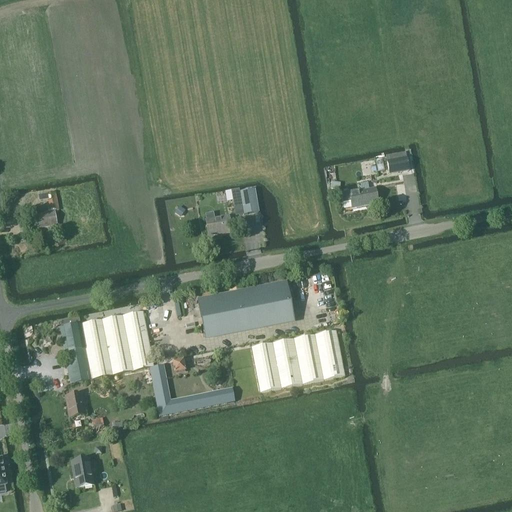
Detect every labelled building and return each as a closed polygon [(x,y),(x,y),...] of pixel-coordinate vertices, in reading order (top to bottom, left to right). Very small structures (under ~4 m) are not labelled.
[(407,155),(386,159),(389,176),(409,172),(407,155)] [(350,192),(341,194),(343,205),(350,203),(351,210),(378,205),(375,189),(350,194),(350,192)] [(255,190),(240,193),(243,216),(259,213),(255,190)] [(56,194),(39,197),(40,203),(47,202),(49,213),(59,211),(56,194)] [(37,230),(57,226),(55,213),(35,216),(37,230)] [(213,213),(205,215),(206,221),(208,237),(231,233),(229,217),(214,219),(213,213)] [(285,285),(198,302),(202,324),(289,307),(285,285)] [(142,314),(60,330),(64,353),(84,349),(91,381),(92,381),(93,386),(102,384),(101,379),(153,369),(142,314)] [(336,333),(251,350),(260,394),(345,377),(336,333)] [(184,358),(172,361),(175,374),(187,371),(184,358)] [(168,386),(153,389),(158,418),(236,403),(233,388),(171,400),(168,386)] [(69,420),(86,416),(82,396),(65,399),(69,420)] [(76,490),(94,487),(90,461),(71,464),(76,490)]
